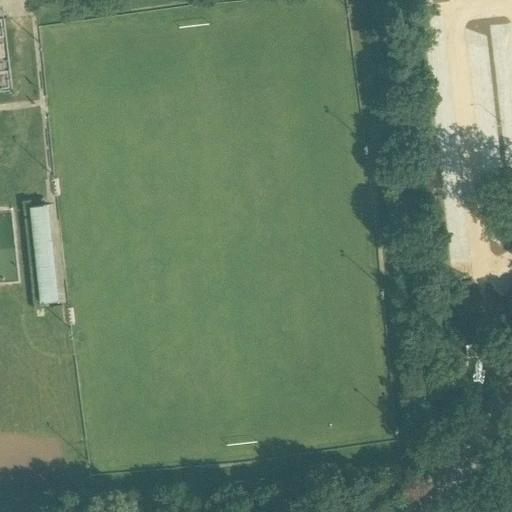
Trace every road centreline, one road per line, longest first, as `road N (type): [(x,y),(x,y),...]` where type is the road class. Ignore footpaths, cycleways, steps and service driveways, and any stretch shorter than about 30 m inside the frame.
road 1 (unclassified): [(511,261),(486,259),(478,245),(455,39),(477,10),(511,5)]
road 2 (residential): [(511,405),(432,511)]
